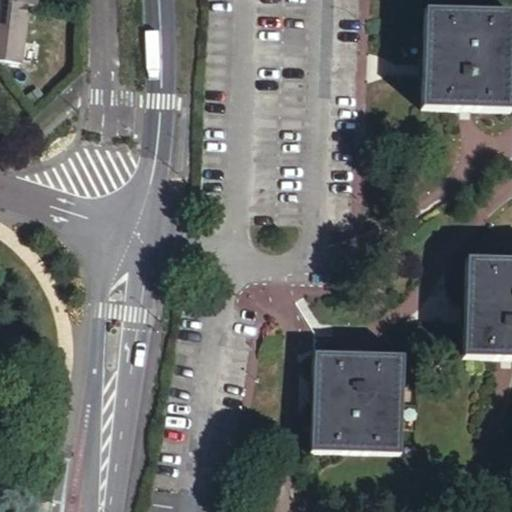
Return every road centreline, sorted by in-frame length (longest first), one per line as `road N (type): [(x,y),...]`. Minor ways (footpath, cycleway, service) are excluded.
road 1 (tertiary): [(103,511),(131,230)]
road 2 (tertiary): [(131,230),(153,178),(158,0)]
road 3 (unclassified): [(131,230),(0,190)]
